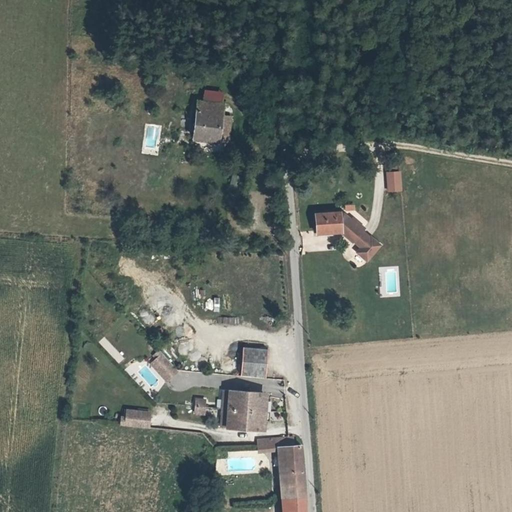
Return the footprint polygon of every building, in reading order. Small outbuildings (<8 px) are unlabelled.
[(195,95),(191,132),(221,136),(224,108),(219,108),(220,97),(195,95)] [(399,191),(398,173),(385,174),(386,192),(399,191)] [(360,232),(338,214),(312,215),(313,235),(338,233),(350,243),(352,242),(360,232)] [(368,239),(360,232),(352,242),(360,249),(368,239)] [(378,247),(368,239),(360,249),(356,254),(365,262),(378,247)] [(105,338),(100,343),(120,363),(125,358),(105,338)] [(267,349),(240,345),(237,374),(264,377),(267,349)] [(177,370),(161,352),(156,357),(150,362),(167,380),(177,370)] [(229,389),(223,388),(219,425),(225,426),(229,389)] [(262,392),(229,389),(225,426),(259,429),(262,392)] [(122,415),(121,424),(149,427),(151,411),(127,408),(126,416),(122,415)] [(278,497),(279,511),(304,511),(300,445),(291,445),(290,436),(256,439),(257,449),(281,447),(285,497),(278,497)]
